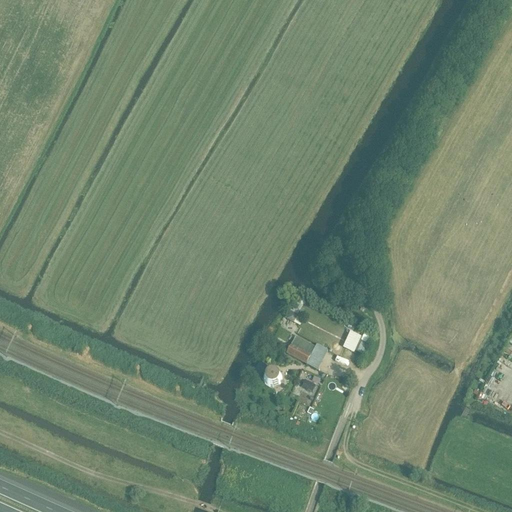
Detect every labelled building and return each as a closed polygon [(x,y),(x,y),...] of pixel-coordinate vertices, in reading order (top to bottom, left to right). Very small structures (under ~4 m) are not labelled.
[(290,314),(286,321),(300,327),(303,320),(297,317),(290,314)] [(296,338),(287,354),(307,365),(315,348),(296,338)] [(367,346),(356,341),(351,350),(362,356),(367,346)] [(264,367),(259,373),(264,377),(263,378),(263,379),(263,381),(263,383),(264,385),(265,386),(266,388),(268,389),(269,390),(271,390),(273,390),(275,390),(276,390),(277,390),(278,389),(279,388),(280,388),(280,387),(281,386),(282,385),(282,384),(283,383),(283,382),(283,381),(283,380),(283,379),(283,378),(282,377),(282,376),(281,375),(281,374),(280,373),(279,373),(278,372),(277,371),(276,371),(275,371),(274,371),(273,370),(272,371),(271,371),(269,371),(264,367)] [(305,383),(302,389),(312,394),(315,387),(305,383)]
